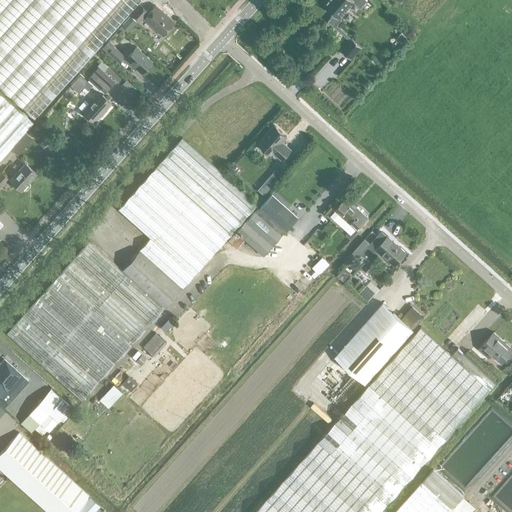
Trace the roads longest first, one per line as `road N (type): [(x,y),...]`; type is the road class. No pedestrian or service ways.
road 1 (unclassified): [(511,296),(224,39)]
road 2 (tertiary): [(0,288),(224,39)]
road 3 (unknown): [(355,156),(282,257),(223,261),(181,303)]
